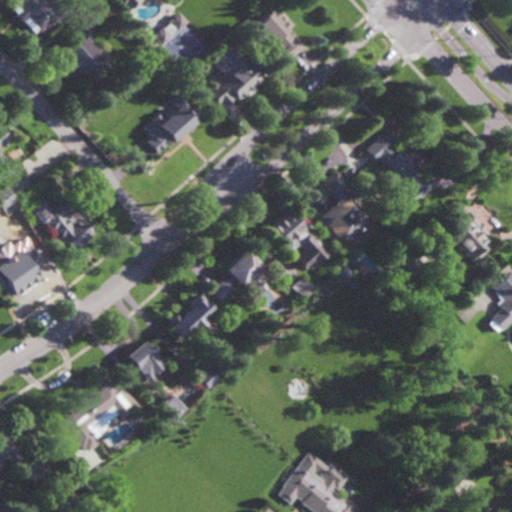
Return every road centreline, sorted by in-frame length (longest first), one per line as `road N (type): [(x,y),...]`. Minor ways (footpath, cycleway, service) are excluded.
road 1 (tertiary): [(214,200),(256,178),(444,4)]
road 2 (tertiary): [(402,0),(238,156),(214,200)]
road 3 (tertiary): [(214,200),(101,299),(0,369)]
road 4 (residential): [(0,58),(167,242)]
road 5 (primary): [(385,0),(511,137)]
road 6 (primary): [(511,103),(422,19),(399,14),(373,25)]
